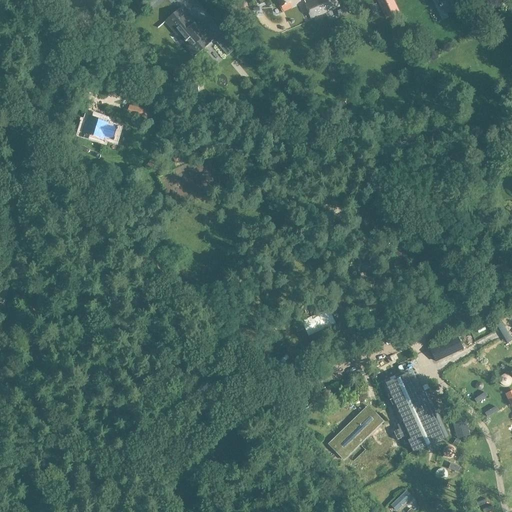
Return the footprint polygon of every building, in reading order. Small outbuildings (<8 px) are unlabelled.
[(316,0),(305,5),(311,19),(339,7),(335,0),(316,0)] [(378,0),(387,18),(398,13),(391,0),(378,0)] [(435,0),(440,9),(442,7),(445,13),(452,10),(453,11),(455,10),(455,9),(459,7),(455,0),(435,0)] [(193,25),(180,9),(165,21),(194,56),(215,38),(204,25),(201,28),(196,22),(193,25)] [(344,9),(337,11),(339,18),(346,15),(344,9)] [(171,38),(167,42),(176,53),(180,50),(171,38)] [(227,39),(219,45),(227,55),(235,49),(227,39)] [(368,89),(380,80),(362,55),(349,64),(368,89)] [(382,77),(388,71),(381,63),(375,69),(382,77)] [(137,85),(126,88),(129,100),(140,97),(137,85)] [(139,117),(140,116),(141,111),(141,109),(129,106),(127,114),(139,117)] [(84,123),(81,134),(103,140),(104,138),(115,141),(118,128),(107,125),(108,122),(88,116),(86,124),(84,123)] [(180,155),(173,158),(175,164),(182,160),(180,155)] [(250,256),(233,271),(240,278),(257,263),(250,256)] [(457,336),(429,349),(435,363),(463,349),(457,336)] [(315,347),(304,350),(306,358),(317,354),(315,347)] [(491,359),(487,361),(494,376),(503,372),(500,364),(495,366),(491,359)] [(466,363),(461,370),(480,384),(485,377),(466,363)] [(411,374),(400,379),(402,383),(413,378),(411,374)] [(398,385),(396,380),(385,385),(387,390),(398,385)] [(409,399),(410,398),(411,401),(416,399),(414,396),(426,391),(429,389),(427,385),(412,392),(411,388),(406,390),(408,394),(407,394),(409,399)] [(411,401),(410,401),(415,412),(418,411),(420,409),(422,413),(434,407),(429,395),(430,392),(426,391),(414,396),(416,399),(411,401)] [(397,404),(392,393),(387,395),(392,406),(397,404)] [(482,411),(498,401),(494,396),(479,406),(482,411)] [(420,416),(418,411),(415,412),(413,412),(418,424),(420,423),(423,429),(431,425),(428,417),(435,414),(433,410),(422,414),(422,415),(420,416)] [(470,434),(469,432),(465,415),(451,419),(457,438),(470,434)] [(372,433),(357,417),(350,424),(346,428),(328,444),(344,460),(372,433)] [(492,425),(495,431),(508,423),(504,417),(492,425)] [(408,420),(403,423),(397,425),(399,429),(393,432),(398,441),(403,438),(405,443),(409,441),(414,452),(416,451),(418,449),(413,439),(416,438),(413,433),(419,431),(415,422),(410,425),(408,420)] [(433,430),(425,434),(430,445),(438,441),(433,430)] [(443,451),(442,452),(442,453),(443,454),(443,455),(444,456),(444,457),(445,457),(446,458),(447,458),(448,458),(449,458),(450,458),(451,458),(452,458),(453,457),(454,456),(454,455),(455,454),(455,453),(455,452),(455,451),(455,450),(454,449),(454,448),(453,448),(452,447),(452,446),(451,446),(450,446),(449,446),(448,446),(447,446),(446,446),(445,447),(444,448),(443,449),(443,451)] [(451,463),(449,469),(458,472),(460,467),(451,463)] [(435,473),(435,475),(435,476),(436,477),(436,478),(436,479),(437,479),(438,480),(439,481),(440,481),(441,481),(442,481),(443,481),(444,481),(445,480),(446,479),(447,479),(447,478),(448,477),(448,476),(448,475),(448,474),(448,473),(447,472),(447,471),(446,470),(445,470),(444,469),(443,469),(442,468),(441,469),(440,469),(439,469),(438,470),(437,470),(436,471),(436,472),(435,473)] [(396,511),(412,497),(406,491),(390,505),(396,511)]
